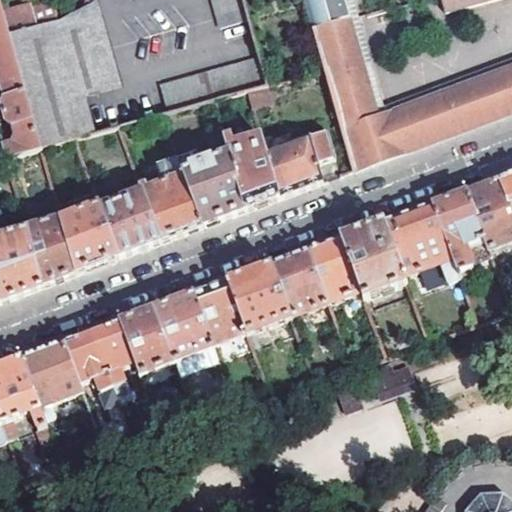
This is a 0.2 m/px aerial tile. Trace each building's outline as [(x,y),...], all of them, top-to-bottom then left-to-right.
[(28,0),(21,0),(24,8),(1,14),(9,39),(37,30),(31,9),(28,0)] [(241,0),(213,0),(222,32),(248,24),(241,0)] [(511,0),(304,0),(314,33),(354,174),(511,115),(511,0)] [(59,24),(53,3),(31,9),(37,30),(59,24)] [(40,152),(96,137),(86,101),(123,92),(100,7),(59,24),(37,30),(9,39),(40,152)] [(0,9),(0,87),(2,89),(6,101),(2,107),(6,125),(13,128),(18,144),(3,149),(7,161),(40,152),(9,39),(1,14),(0,9)] [(267,91),(259,62),(155,90),(153,84),(123,92),(86,101),(96,137),(248,96),(267,91)] [(253,113),(272,107),(267,91),(248,96),(253,113)] [(236,219),(244,216),(224,145),(221,132),(207,137),(205,141),(209,158),(214,159),(214,164),(182,176),(203,231),(236,219)] [(303,194),(321,186),(317,169),(336,162),(327,136),(266,157),(279,203),(303,194)] [(272,206),(279,203),(266,157),(261,141),(234,150),(231,143),(224,145),(244,216),(272,206)] [(170,243),(203,231),(182,176),(178,164),(161,171),(158,174),(163,188),(148,192),(146,188),(140,192),(161,247),(170,243)] [(511,216),(511,178),(507,181),(500,184),(511,216)] [(489,256),(511,247),(511,216),(500,184),(474,193),(467,196),(489,256)] [(153,250),(161,247),(140,192),(133,194),(136,201),(101,214),(119,262),(153,250)] [(475,268),(492,262),(489,256),(467,196),(442,205),(434,208),(459,276),(475,270),(475,268)] [(450,288),(462,284),(459,276),(434,208),(392,224),(384,227),(404,282),(442,267),(449,286),(443,288),(446,295),(452,293),(450,288)] [(83,276),(119,262),(101,214),(100,210),(60,225),(76,278),(83,276)] [(50,288),(76,278),(60,225),(26,234),(42,291),(50,288)] [(365,303),(406,288),(404,282),(384,227),(350,240),(342,243),(362,298),(365,303)] [(0,306),(9,303),(42,291),(26,234),(0,240),(0,306)] [(329,310),(362,298),(342,243),(317,252),(309,255),(329,310)] [(292,324),(329,310),(309,255),(281,265),(272,269),(291,323),(292,324)] [(291,323),(272,269),(235,282),(227,285),(248,337),(248,339),(291,323)] [(248,337),(227,285),(201,295),(193,298),(213,351),(248,337)] [(213,351),(193,298),(162,310),(154,312),(174,367),(213,353),(213,351)] [(174,367),(154,312),(125,323),(119,326),(135,369),(139,380),(174,367)] [(135,369),(119,326),(113,328),(91,336),(112,393),(124,388),(119,375),(135,369)] [(112,393),(91,336),(70,344),(64,347),(79,390),(96,383),(102,400),(100,400),(105,413),(118,408),(112,393)] [(79,390),(64,347),(45,354),(21,362),(41,412),(82,397),(79,390)] [(41,412),(21,362),(2,370),(0,370),(0,418),(10,444),(19,441),(13,425),(31,418),(43,449),(54,446),(41,412)] [(374,385),(380,400),(396,394),(396,392),(413,386),(408,372),(393,378),(391,372),(390,370),(381,374),(383,382),(379,383),(374,385)] [(382,407),(416,394),(413,386),(396,392),(396,394),(380,400),(382,407)] [(271,398),(274,407),(287,402),(283,394),(271,398)] [(340,402),(345,416),(361,409),(356,395),(340,402)] [(346,421),(363,414),(361,409),(345,416),(346,421)] [(0,447),(10,444),(0,418),(0,447)] [(511,511),(511,503),(506,497),(484,496),(469,511),(511,511)]
